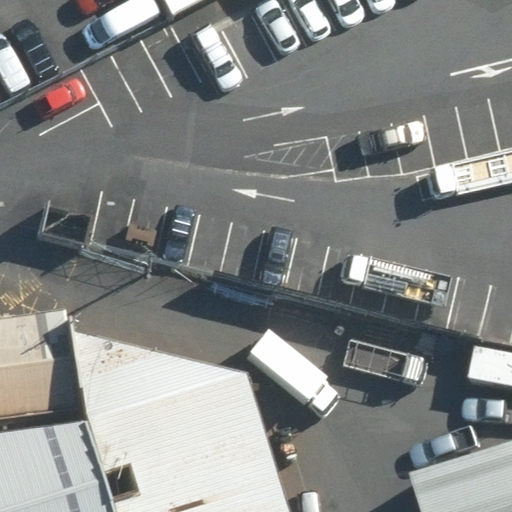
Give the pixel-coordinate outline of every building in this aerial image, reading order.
[(146,0),(162,28),(213,0),(146,0)] [(0,427),(65,419),(51,317),(0,324),(0,427)] [(279,511),(236,381),(62,340),(74,434),(99,511),(279,511)] [(0,511),(94,511),(70,434),(0,442),(0,511)] [(511,511),(511,453),(407,488),(414,511),(511,511)]
